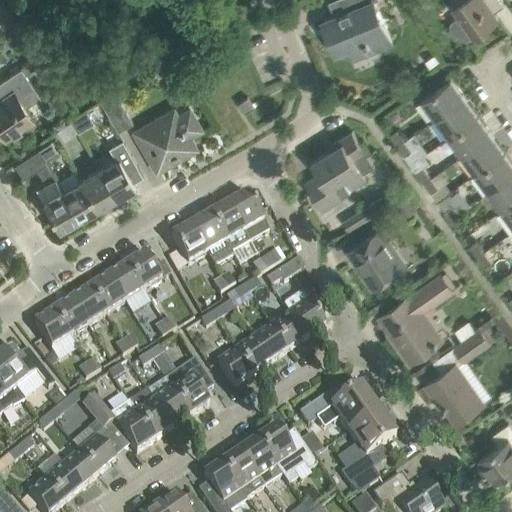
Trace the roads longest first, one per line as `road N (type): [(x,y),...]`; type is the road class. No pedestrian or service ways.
road 1 (residential): [(103,511),(359,342)]
road 2 (residential): [(52,273),(256,153)]
road 3 (residential): [(359,342),(256,153)]
road 4 (residential): [(480,511),(359,342)]
road 5 (residential): [(256,153),(307,123),(316,108),(271,0)]
